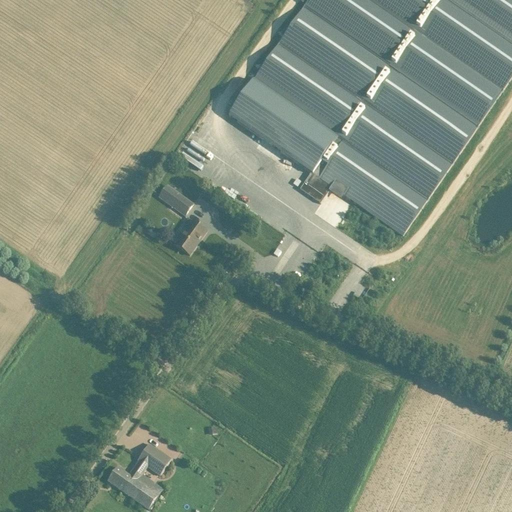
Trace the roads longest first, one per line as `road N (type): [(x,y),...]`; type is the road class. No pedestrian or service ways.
road 1 (unclassified): [(61,511),(223,285),(242,278),(511,403)]
road 2 (track): [(163,365),(0,257)]
